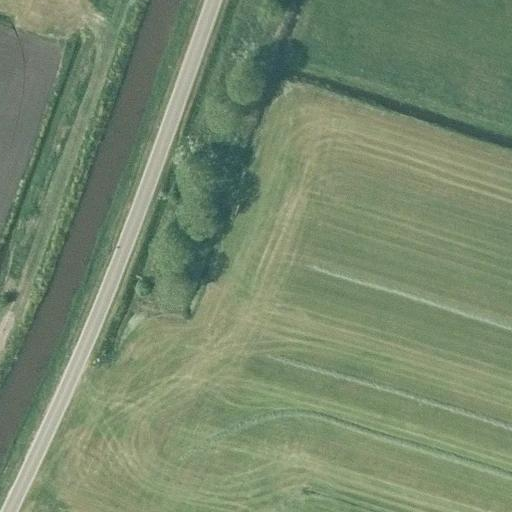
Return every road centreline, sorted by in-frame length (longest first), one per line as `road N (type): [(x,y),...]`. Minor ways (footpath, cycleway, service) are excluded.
road 1 (unclassified): [(10,511),(106,312),(213,0)]
road 2 (track): [(123,0),(0,332)]
